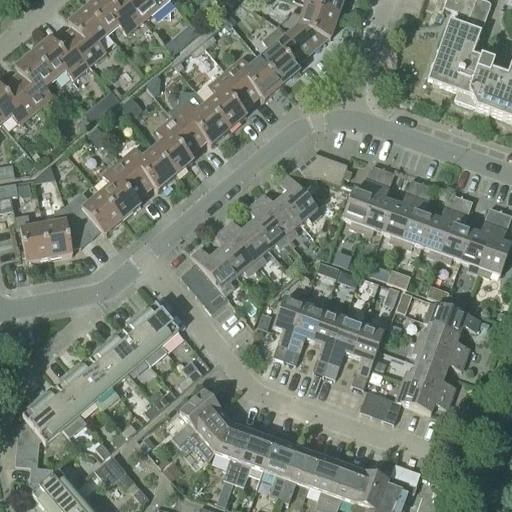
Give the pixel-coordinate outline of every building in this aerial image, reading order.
[(124,40),(141,27),(118,0),(113,0),(108,5),(103,0),(99,0),(84,13),(107,40),(117,32),(124,40)] [(118,0),(141,27),(157,13),(167,4),(163,0),(118,0)] [(307,0),(304,10),(337,22),(344,0),(343,0),(307,0)] [(488,9),(486,8),(464,0),(446,0),(442,13),(466,22),(461,36),(446,30),(426,87),(456,98),(453,106),(511,127),(511,64),(510,69),(492,63),(490,67),(471,60),(489,11),(488,9)] [(329,44),(337,22),(304,10),(299,23),(288,19),(285,26),(277,33),(301,62),(317,47),(320,41),(329,44)] [(97,48),(107,40),(84,13),(66,28),(72,35),(63,43),(87,71),(104,57),(97,48)] [(215,45),(212,42),(222,33),(218,28),(197,46),(203,55),(215,45)] [(292,69),(301,62),(277,33),(260,47),(268,56),(257,64),(280,91),(298,76),(292,69)] [(71,85),(87,71),(63,43),(54,50),(48,43),(31,58),(54,85),(64,77),(71,85)] [(197,46),(169,69),(177,78),(183,73),(179,68),(190,59),(193,63),(203,55),(197,46)] [(44,93),(54,85),(31,58),(12,73),(18,81),(10,87),(34,116),(51,102),(44,93)] [(280,91),(257,64),(248,73),(240,64),(223,78),(247,106),(256,99),(262,106),(280,91)] [(247,106),(223,78),(207,92),(203,92),(195,98),(205,109),(204,109),(227,136),(245,121),(239,114),(247,106)] [(17,130),(34,116),(10,87),(1,95),(0,94),(0,130),(10,122),(17,130)] [(205,109),(195,98),(194,96),(191,99),(178,97),(177,109),(166,118),(171,122),(170,123),(194,151),(203,144),(209,151),(227,136),(204,109),(205,109)] [(186,158),(194,151),(170,123),(153,137),(161,146),(151,154),(174,181),(192,166),(186,158)] [(174,181),(151,154),(141,163),(133,154),(117,168),(141,196),(150,189),(156,196),(174,181)] [(316,185),(323,163),(312,159),(295,174),(309,190),(316,185)] [(327,188),(335,167),(323,163),(316,185),(316,184),(327,188)] [(338,192),(346,171),(335,167),(327,188),(338,192)] [(133,203),(141,196),(117,168),(100,182),(108,191),(98,199),(120,226),(139,210),(133,203)] [(0,185),(13,183),(10,171),(0,172),(0,185)] [(359,238),(381,176),(370,172),(361,198),(352,195),(341,225),(350,228),(347,234),(359,238)] [(300,198),(309,190),(295,174),(276,189),(285,200),(278,205),(299,230),(306,224),(310,229),(320,221),(300,198)] [(380,239),(391,209),(383,206),(392,180),(381,176),(359,238),(370,242),(372,236),(380,239)] [(398,252),(421,190),(409,186),(400,212),(391,209),(380,239),(389,242),(387,248),(398,252)] [(0,205),(9,203),(16,202),(14,189),(0,191),(0,205)] [(419,253),(431,223),(422,220),(432,194),(421,190),(398,252),(409,256),(411,250),(419,253)] [(120,226),(98,199),(88,208),(80,199),(64,212),(88,241),(97,234),(103,241),(120,226)] [(278,205),(272,211),(263,200),(253,208),(287,248),(297,240),(293,235),(299,230),(278,205)] [(436,269),(437,266),(460,204),(448,200),(439,226),(431,223),(419,253),(428,256),(426,262),(434,265),(433,268),(436,269)] [(0,219),(12,217),(9,203),(0,205),(0,219)] [(458,267),(470,237),(461,234),(471,208),(460,204),(437,266),(448,270),(450,264),(458,267)] [(278,256),(287,248),(253,208),(244,216),(253,227),(247,232),(267,257),(274,251),(278,256)] [(77,250),(88,241),(64,212),(61,215),(52,217),(54,228),(41,230),(48,265),(70,261),(69,252),(77,250)] [(476,280),(499,218),(487,214),(478,240),(470,237),(458,267),(467,270),(465,276),(476,280)] [(499,218),(476,280),(487,284),(489,278),(498,282),(509,251),(500,248),(510,222),(499,218)] [(48,265),(41,230),(28,233),(26,221),(12,224),(14,236),(18,236),(24,269),(48,265)] [(247,232),(240,238),(231,227),(222,235),(255,275),(264,267),(260,263),(267,257),(247,232)] [(246,283),(255,275),(222,235),(212,243),(221,253),(215,259),(235,283),(242,278),(246,283)] [(215,259),(208,264),(199,254),(189,262),(195,269),(203,278),(211,287),(219,297),(223,302),(224,302),(233,294),(229,289),(235,283),(215,259)] [(186,292),(203,278),(195,269),(178,283),(186,292)] [(194,301),(211,287),(203,278),(186,292),(194,301)] [(202,311),(219,297),(211,287),(194,301),(202,311)] [(227,306),(224,302),(223,302),(219,297),(202,311),(210,320),(227,306)] [(283,367),(305,305),(293,301),(291,307),(282,303),(271,333),(281,337),(271,363),(283,367)] [(312,348),(322,318),(314,315),(316,309),(305,305),(283,367),(294,371),(303,345),(312,348)] [(424,320),(421,328),(427,330),(457,341),(460,333),(473,337),(478,326),(428,308),(424,320)] [(160,351),(177,337),(154,310),(147,316),(144,313),(134,321),(160,351)] [(322,381),(344,319),(333,315),(331,321),(322,318),(312,348),(320,351),(311,377),(322,381)] [(351,362),(362,332),(354,329),(356,323),(344,319),(322,381),(333,385),(343,359),(351,362)] [(166,358),(160,351),(134,321),(124,329),(127,333),(121,338),(143,365),(149,372),(166,358)] [(362,395),(384,333),(372,329),(370,335),(362,332),(351,362),(359,365),(349,391),(362,395)] [(398,342),(400,333),(389,330),(386,338),(398,342)] [(454,349),(457,341),(427,330),(424,339),(418,337),(414,348),(463,365),(467,354),(454,349)] [(127,379),(143,365),(121,338),(113,344),(110,341),(101,349),(127,379)] [(459,377),(463,365),(414,348),(410,359),(416,361),(413,369),(443,380),(446,372),(459,377)] [(110,393),(127,379),(101,349),(91,357),(94,360),(87,366),(110,393)] [(118,402),(110,393),(87,366),(81,372),(78,368),(68,376),(94,407),(101,416),(118,402)] [(440,389),(443,380),(413,369),(410,378),(404,376),(400,387),(449,404),(453,393),(440,389)] [(191,389),(201,380),(195,373),(186,382),(191,389)] [(77,421),(94,407),(68,376),(58,384),(61,388),(54,394),(77,421)] [(182,397),(191,389),(186,382),(176,390),(182,397)] [(396,398),(393,407),(399,409),(429,420),(432,411),(445,416),(449,404),(400,387),(396,398)] [(85,430),(77,421),(54,394),(48,399),(45,396),(34,404),(60,435),(68,444),(85,430)] [(177,451),(218,416),(203,397),(178,418),(187,428),(170,443),(177,451)] [(369,421),(376,401),(365,397),(357,417),(369,421)] [(158,416),(168,408),(163,401),(153,410),(158,416)] [(380,425),(388,405),(376,401),(369,421),(380,425)] [(44,449),(60,435),(34,404),(22,415),(25,418),(21,422),(24,426),(17,432),(15,448),(38,450),(38,448),(41,445),(44,449)] [(392,430),(399,409),(393,407),(388,405),(380,425),(392,430)] [(148,425),(158,416),(153,410),(143,418),(148,425)] [(207,467),(212,458),(231,431),(218,416),(177,451),(184,459),(193,451),(207,467)] [(125,444),(135,436),(130,429),(120,438),(125,444)] [(232,489),(250,438),(232,431),(231,431),(212,458),(229,464),(221,485),(223,486),(232,489)] [(115,453),(125,444),(120,438),(110,446),(115,453)] [(262,476),(273,446),(250,438),(232,489),(242,493),(249,471),(262,476)] [(277,505),(295,454),(273,446),(262,476),(258,485),(271,490),(267,501),(277,505)] [(37,462),(38,450),(15,448),(14,460),(37,462)] [(102,464),(109,458),(100,448),(93,454),(102,464)] [(307,492),(318,462),(295,454),(277,505),(287,509),(294,487),(307,492)] [(36,474),(36,473),(37,462),(14,460),(13,472),(29,473),(36,474)] [(117,483),(124,478),(116,468),(111,462),(104,467),(93,476),(106,492),(117,483)] [(325,511),(340,470),(318,462),(307,492),(319,496),(313,511),(325,511)] [(352,508),(363,478),(340,470),(325,511),(336,511),(339,504),(352,508)] [(33,511),(49,511),(72,494),(57,477),(54,480),(51,477),(51,474),(36,473),(36,474),(29,473),(28,489),(34,496),(30,500),(36,507),(32,510),(33,511)] [(126,494),(133,488),(124,478),(117,483),(126,494)] [(376,511),(386,486),(363,478),(352,508),(363,511),(376,511)] [(376,511),(402,511),(408,498),(412,499),(414,492),(387,482),(386,486),(376,511)] [(218,511),(223,511),(232,489),(223,486),(214,511),(218,511)] [(83,511),(85,510),(72,494),(49,511),(83,511)] [(140,510),(147,505),(139,494),(132,500),(140,510)]
